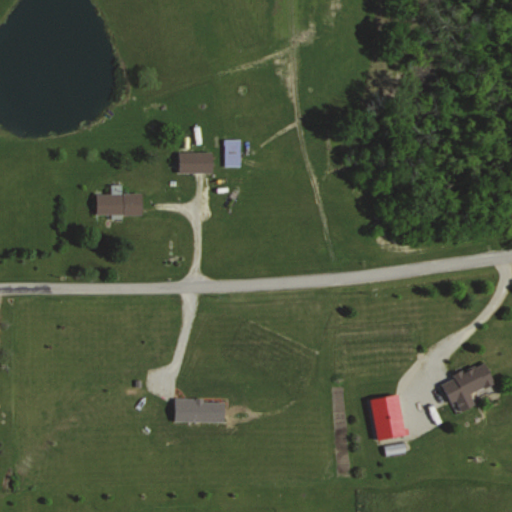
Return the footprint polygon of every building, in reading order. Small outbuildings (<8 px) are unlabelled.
[(225,138),(225,166),(241,166),(241,138),(225,138)] [(179,151),(179,172),(213,172),(213,151),(179,151)] [(98,193),(98,214),(143,214),(143,192),(115,192),(115,193),(98,193)] [(495,382),(486,361),(441,379),(451,403),(456,400),(460,410),(476,404),(471,392),(495,382)] [(407,451),(406,441),(385,444),(386,454),(407,451)]
